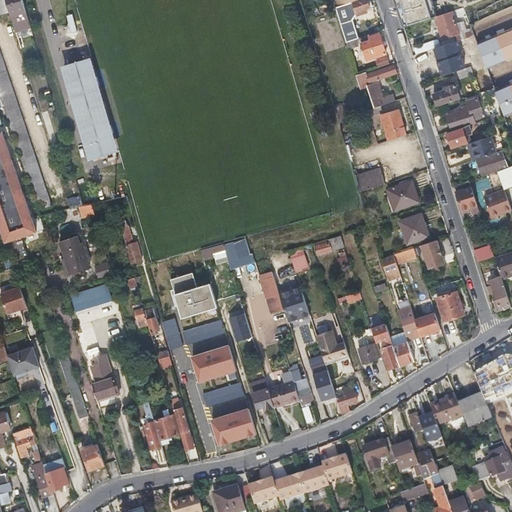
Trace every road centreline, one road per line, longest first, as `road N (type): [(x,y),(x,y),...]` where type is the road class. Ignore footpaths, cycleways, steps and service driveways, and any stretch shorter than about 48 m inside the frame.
road 1 (residential): [(492,335),(349,423),(247,461),(120,485),(78,511)]
road 2 (residential): [(384,0),(492,335)]
